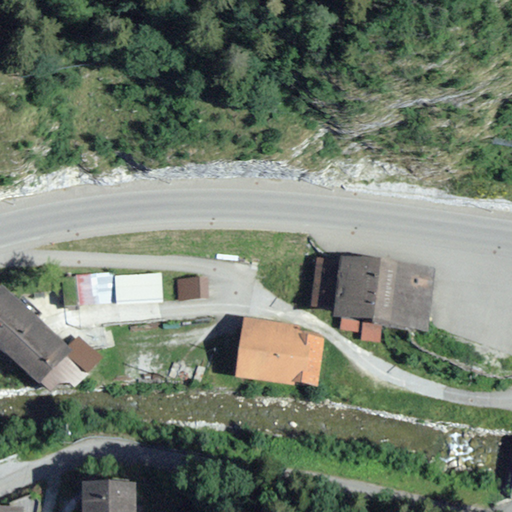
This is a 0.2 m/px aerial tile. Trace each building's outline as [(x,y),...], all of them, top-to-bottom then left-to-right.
[(423,333),(430,270),(335,260),(328,323),(423,333)] [(164,273),(84,276),(85,305),(165,302),(164,273)] [(180,302),(211,299),(209,277),(178,280),(180,302)] [(68,354),(0,290),(0,355),(36,389),(68,354)] [(314,388),(320,342),(295,338),(297,329),(240,321),(231,383),(294,392),(295,385),(314,388)] [(130,511),(129,489),(77,490),(77,511),(130,511)]
